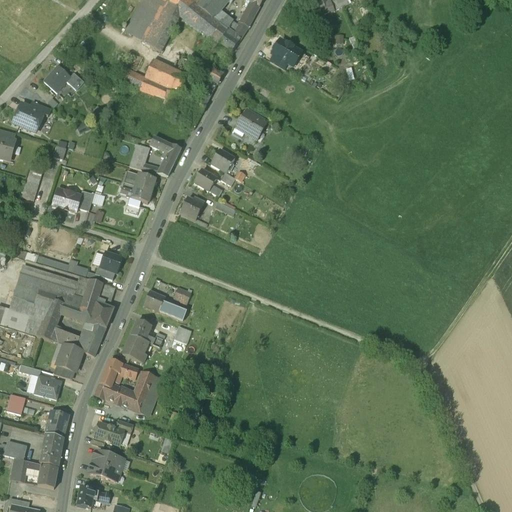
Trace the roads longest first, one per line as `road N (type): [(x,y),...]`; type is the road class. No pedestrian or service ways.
road 1 (residential): [(60,511),(88,389),(171,194),(274,0)]
road 2 (track): [(484,511),(426,377),(406,358),(148,253)]
road 3 (track): [(511,237),(417,367)]
road 4 (residential): [(0,102),(95,0)]
